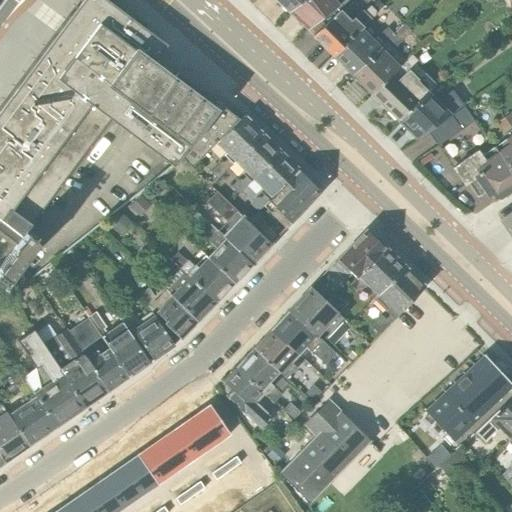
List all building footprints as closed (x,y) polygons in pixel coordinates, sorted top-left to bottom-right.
[(215,143),(240,119),(178,73),(174,78),(153,63),(167,45),(113,5),(117,0),(116,0),(81,0),(83,1),(39,60),(0,110),(0,278),(8,284),(40,241),(27,232),(112,118),(132,133),(174,164),(181,156),(192,167),(215,143)] [(275,0),(287,11),(301,0),(275,0)] [(301,0),(287,11),(307,30),(339,5),(335,0),(301,0)] [(361,28),(368,21),(377,13),(371,7),(368,9),(364,12),(363,10),(351,21),(340,9),(313,37),(334,57),(361,28)] [(387,27),(381,34),(368,21),(334,57),(354,76),(394,35),(387,27)] [(394,35),(354,77),(373,95),(407,60),(395,48),(402,42),(394,35)] [(407,60),(373,95),(399,121),(427,93),(416,82),(425,73),(417,65),(419,63),(412,56),(407,60)] [(442,123),(455,114),(454,112),(463,105),(453,90),(438,101),(428,91),(427,93),(399,121),(417,139),(427,131),(440,121),(442,123)] [(440,121),(427,131),(437,146),(474,121),(463,105),(454,112),(455,114),(442,123),(440,121)] [(243,115),(240,119),(215,143),(225,153),(223,155),(227,159),(225,161),(219,161),(209,171),(218,179),(234,162),(262,134),(253,125),(253,123),(248,118),(246,118),(243,115)] [(504,117),(497,122),(504,133),(511,128),(504,117)] [(262,134),(234,162),(243,171),(241,173),(245,177),(243,179),(238,179),(231,186),(239,194),(252,180),(281,153),(271,143),(271,141),(267,137),(264,137),(262,134)] [(511,134),(494,146),(511,171),(511,134)] [(478,151),(453,168),(465,185),(467,183),(474,194),(483,188),(487,195),(491,192),(495,197),(500,198),(506,194),(506,195),(511,190),(511,171),(494,146),(481,156),(478,151)] [(281,153),(252,180),(261,188),(259,191),(263,195),(260,197),(256,197),(249,204),(257,212),(263,206),(298,170),(290,162),(289,159),(285,155),(283,155),(281,153)] [(298,170),(263,206),(286,229),(321,192),(298,170)] [(216,191),(206,202),(226,222),(233,228),(225,237),(252,264),(253,263),(256,262),(260,257),(262,253),(271,244),(248,222),(248,221),(216,191)] [(141,216),(151,204),(141,194),(130,207),(141,216)] [(131,222),(120,210),(106,223),(117,235),(131,222)] [(248,222),(271,244),(280,234),(257,212),(248,221),(248,222)] [(252,264),(218,231),(206,220),(197,230),(215,247),(206,257),(233,283),(252,264)] [(349,269),(357,277),(385,248),(369,233),(363,233),(336,261),(347,272),(349,269)] [(385,248),(357,277),(376,295),(404,266),(385,248)] [(233,283),(206,257),(204,255),(193,267),(177,252),(170,259),(215,302),(222,295),(226,293),(230,289),(231,286),(233,283)] [(163,288),(197,321),(200,318),(204,316),(208,313),(208,309),(215,302),(170,259),(163,266),(170,273),(159,285),(163,288)] [(380,314),(370,325),(380,334),(425,287),(415,277),(413,274),(404,266),(377,295),(373,299),(384,310),(387,313),(383,317),(380,314)] [(311,288),(330,306),(338,297),(319,280),(311,288)] [(197,321),(163,288),(154,296),(148,288),(139,294),(153,309),(180,339),(188,331),(191,329),(195,326),(196,322),(197,321)] [(297,304),(291,310),(317,335),(320,333),(326,339),(336,329),(345,319),(339,313),(330,306),(311,288),(302,298),(300,298),(297,302),(297,304)] [(338,297),(330,306),(339,313),(346,305),(338,297)] [(123,315),(131,309),(124,299),(115,304),(123,315)] [(336,353),(317,335),(291,310),(273,329),(300,354),(306,347),(325,364),(336,353)] [(128,377),(150,362),(121,320),(107,329),(94,311),(86,316),(88,318),(100,337),(106,347),(128,377)] [(151,311),(138,320),(130,325),(153,360),(175,345),(151,311)] [(100,337),(88,318),(67,332),(80,351),(108,391),(128,377),(106,347),(99,352),(92,343),(100,337)] [(33,328),(15,340),(35,368),(40,387),(33,392),(37,397),(57,427),(85,407),(43,344),(33,328)] [(55,336),(43,344),(85,407),(108,391),(80,351),(67,332),(65,329),(55,336)] [(279,372),(287,380),(299,367),(293,362),(300,354),(273,329),(255,349),(279,372)] [(279,372),(255,349),(251,352),(250,352),(246,357),(246,358),(237,368),(263,393),(273,402),(282,392),(271,382),(279,372)] [(484,354),(424,409),(454,441),(511,386),(511,383),(505,376),(509,373),(497,360),(493,364),(484,354)] [(263,393),(237,368),(232,372),(231,372),(227,377),(227,378),(223,382),(234,392),(228,398),(260,428),(272,416),(256,401),(263,393)] [(322,392),(313,384),(304,394),(312,402),(322,392)] [(27,401),(7,414),(28,446),(32,443),(35,443),(39,440),(40,438),(57,427),(37,397),(33,392),(25,398),(27,401)] [(511,439),(511,399),(490,422),(489,420),(476,433),(485,442),(498,430),(510,441),(511,439)] [(310,502),(371,441),(329,400),(304,426),(316,437),(281,473),(310,502)] [(300,412),(290,402),(282,410),(292,420),(300,412)] [(210,405),(191,418),(211,447),(230,434),(210,405)] [(28,446),(5,411),(0,414),(0,453),(5,462),(8,460),(10,460),(15,456),(16,454),(28,446)] [(191,418),(173,430),(193,459),(211,447),(191,418)] [(173,430),(155,443),(175,472),(193,459),(173,430)] [(155,443),(137,455),(157,484),(175,472),(155,443)] [(436,466),(449,454),(440,444),(427,456),(436,466)] [(275,465),(285,455),(275,445),(266,455),(275,465)] [(137,455),(119,468),(139,497),(157,484),(137,455)] [(236,456),(224,465),(228,471),(240,463),(236,456)] [(224,465),(211,473),(216,480),(228,471),(224,465)] [(119,468),(101,480),(120,509),(139,497),(119,468)] [(101,480),(82,493),(95,511),(116,511),(120,509),(101,480)] [(199,481),(187,490),(192,496),(204,488),(199,481)] [(435,489),(428,481),(421,487),(427,495),(435,489)] [(419,485),(402,501),(409,507),(410,508),(427,496),(419,485)] [(187,490),(175,499),(180,505),(192,496),(187,490)] [(95,511),(82,493),(65,505),(69,511),(95,511)]
